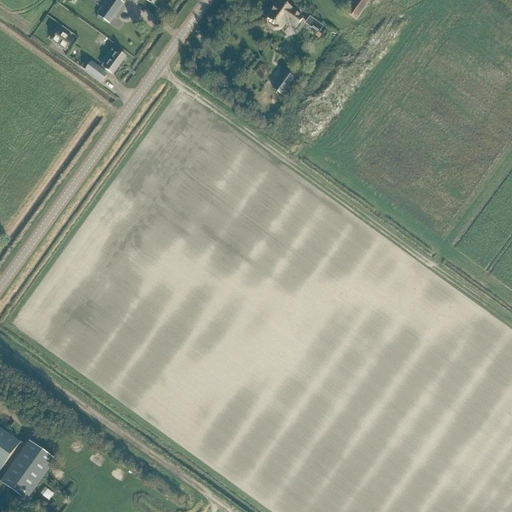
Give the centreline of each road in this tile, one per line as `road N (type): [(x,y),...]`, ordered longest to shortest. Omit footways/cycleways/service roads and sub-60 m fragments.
road 1 (tertiary): [(0,282),(201,0)]
road 2 (unknown): [(0,338),(240,511)]
